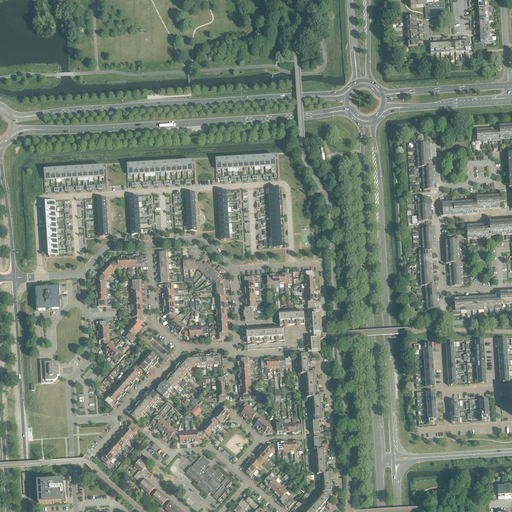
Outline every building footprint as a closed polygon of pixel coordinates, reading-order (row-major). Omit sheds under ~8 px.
[(411,0),(412,8),(425,7),(425,3),(427,3),(427,7),(428,7),(429,9),(427,10),(428,17),(445,16),(444,8),(444,2),(438,2),(437,0),(411,0)] [(503,126),(499,126),(499,127),(499,128),(500,140),(500,139),(504,139),(507,139),(511,138),(511,125),(507,125),(503,125),(503,126)] [(499,128),(488,129),(488,131),(488,140),(489,141),(492,141),(496,141),(500,140),(499,128)] [(488,129),(476,130),(476,131),(476,133),(477,142),(481,141),(485,141),(489,141),(488,140),(488,131),(488,129)] [(428,144),(417,145),(417,149),(418,150),(418,152),(418,156),(419,156),(428,156),(430,156),(429,144),(428,144)] [(419,156),(418,156),(418,160),(418,164),(419,168),(422,168),(431,167),(430,156),(428,156),(419,156)] [(431,167),(422,168),(423,168),(423,172),(423,175),(423,179),(424,179),(434,178),(435,178),(435,167),(434,167),(431,167)] [(424,179),(423,179),(424,183),(424,187),(424,190),(424,191),(430,190),(435,190),(436,190),(436,186),(435,178),(434,178),(424,179)] [(480,198),(476,198),(476,201),(477,211),(481,210),(484,210),(492,210),(496,210),(500,209),(500,208),(500,202),(499,201),(499,198),(499,197),(499,196),(495,197),(495,196),(491,196),(491,197),(484,197),(480,197),(480,198)] [(419,205),(416,205),(416,211),(419,211),(420,211),(429,210),(431,210),(430,198),(422,199),(419,199),(418,199),(419,203),(419,205)] [(446,204),(442,204),(442,205),(443,216),(443,217),(447,217),(450,217),(458,216),(462,216),(470,215),(473,215),(477,215),(477,214),(477,211),(476,201),(476,202),(472,202),(472,201),(469,202),(461,203),(461,202),(457,202),(457,203),(450,204),(450,203),(446,203),(446,204)] [(417,216),(412,217),(412,225),(417,225),(417,222),(420,222),(425,222),(428,222),(430,222),(431,222),(432,222),(431,210),(429,210),(420,211),(419,211),(419,215),(419,216),(417,216)] [(505,222),(501,222),(501,224),(502,234),(502,236),(506,235),(509,235),(511,234),(511,221),(508,221),(505,222)] [(482,225),(478,225),(478,227),(479,237),(479,239),(483,239),(486,239),(490,238),(490,237),(490,236),(494,236),(498,236),(502,236),(502,234),(501,224),(501,222),(497,222),(493,222),(491,222),(490,222),(489,222),(489,223),(489,225),(485,225),(482,225)] [(471,226),(466,226),(466,227),(467,238),(467,240),(471,240),(475,239),(479,239),(479,237),(478,227),(478,225),(474,226),(471,226)] [(434,228),(422,229),(423,233),(423,237),(423,240),(424,240),(433,240),(435,240),(435,236),(435,235),(434,228)] [(424,252),(423,252),(432,251),(432,252),(432,251),(435,251),(436,251),(435,240),(433,240),(424,240),(423,240),(423,244),(423,248),(424,252)] [(446,241),(445,241),(445,245),(445,249),(446,257),(446,260),(446,265),(448,264),(449,264),(460,264),(460,263),(460,260),(460,256),(459,248),(459,245),(459,241),(457,241),(454,241),(450,241),(446,241)] [(423,252),(420,252),(420,256),(420,260),(420,264),(421,264),(431,263),(433,263),(433,259),(433,255),(432,251),(432,252),(432,251),(423,252)] [(118,261),(113,261),(116,269),(124,268),(124,256),(121,257),(121,258),(117,258),(118,261)] [(190,270),(198,270),(200,261),(195,262),(195,259),(193,259),(193,256),(191,256),(191,259),(189,259),(190,271),(190,270)] [(104,265),(102,267),(111,275),(116,269),(113,261),(109,265),(107,263),(105,266),(104,265)] [(203,276),(204,275),(210,267),(209,265),(211,263),(209,262),(207,264),(206,263),(204,265),(200,261),(198,270),(203,275),(203,276)] [(421,264),(420,264),(420,268),(421,271),(421,275),(422,275),(431,274),(434,274),(434,270),(433,267),(433,263),(431,263),(421,264)] [(449,264),(449,271),(450,276),(451,276),(461,275),(462,275),(461,271),(461,268),(461,264),(461,263),(460,263),(460,264),(449,264)] [(207,280),(208,280),(215,271),(213,269),(215,267),(214,266),(212,268),(210,267),(204,275),(208,279),(207,280)] [(101,274),(98,278),(106,281),(111,275),(102,267),(101,269),(101,270),(99,272),(101,274)] [(209,280),(214,284),(222,280),(218,277),(220,275),(218,274),(220,272),(219,270),(217,272),(215,271),(208,280),(209,280)] [(422,275),(421,275),(421,279),(421,282),(422,286),(422,287),(425,286),(434,286),(435,285),(434,282),(434,278),(434,274),(431,274),(422,275)] [(451,276),(450,276),(450,287),(451,287),(462,287),(462,286),(462,282),(462,279),(462,275),(461,275),(451,276)] [(94,287),(94,290),(106,289),(106,281),(98,278),(98,283),(95,283),(95,287),(94,287)] [(213,292),(225,291),(225,289),(228,289),(228,287),(225,287),(225,285),(222,285),(222,280),(214,284),(214,292),(213,292)] [(434,286),(425,286),(426,286),(426,290),(426,294),(427,298),(437,297),(439,297),(438,285),(437,285),(435,285),(434,286)] [(35,289),(37,311),(61,310),(60,308),(62,305),(64,305),(64,304),(62,304),(60,302),(59,287),(35,289)] [(500,293),(500,296),(500,297),(500,298),(500,304),(501,304),(501,305),(511,304),(511,303),(511,293),(511,292),(507,293),(504,293),(500,293)] [(427,298),(427,302),(427,305),(427,309),(438,309),(439,309),(439,308),(439,297),(437,297),(427,298)] [(492,298),(489,298),(489,299),(489,308),(489,309),(501,309),(501,305),(501,304),(500,304),(500,298),(500,297),(496,298),(492,298)] [(481,298),(477,299),(477,300),(478,309),(478,310),(478,313),(484,313),(483,310),(489,309),(489,308),(489,299),(489,298),(485,298),(481,298)] [(453,312),(452,312),(452,316),(461,315),(460,311),(461,311),(461,314),(467,314),(466,311),(466,310),(466,300),(466,299),(462,300),(458,300),(455,300),(454,300),(454,304),(455,308),(455,310),(455,312),(453,312)] [(470,299),(466,299),(466,300),(466,310),(466,311),(478,310),(478,309),(477,300),(477,299),(473,299),(470,299)] [(167,316),(167,321),(175,317),(175,309),(163,310),(163,312),(164,312),(164,316),(167,316)] [(135,318),(135,320),(143,323),(143,315),(146,315),(146,313),(143,313),(143,311),(131,312),(131,313),(132,313),(132,318),(135,318)] [(292,326),(291,313),(279,314),(280,327),(285,326),(285,327),(288,327),(287,326),(292,326)] [(303,313),(291,313),(292,326),(297,326),(300,326),(299,325),(304,325),(303,313)] [(172,330),(173,331),(181,322),(175,317),(167,321),(171,324),(169,326),(172,329),(172,330)] [(129,324),(129,325),(138,333),(139,331),(141,333),(143,331),(141,330),(142,328),(140,326),(143,323),(135,320),(130,325),(129,324)] [(310,334),(313,334),(316,334),(317,339),(320,339),(320,340),(322,339),(321,321),(309,322),(309,327),(308,327),(308,329),(309,329),(310,334)] [(181,333),(184,336),(187,328),(181,322),(173,331),(175,333),(176,332),(179,335),(181,333)] [(126,330),(128,332),(134,337),(135,336),(137,338),(139,336),(136,334),(138,333),(129,325),(128,326),(129,326),(126,330)] [(187,328),(184,336),(189,336),(190,338),(194,338),(194,339),(196,339),(195,327),(187,328)] [(283,329),(271,330),(272,343),(276,342),(276,343),(279,343),(279,342),(284,342),(284,338),(284,336),(283,336),(283,329)] [(265,330),(259,331),(259,343),(264,343),(264,344),(267,344),(267,343),(272,343),(271,330),(265,330)] [(253,331),(246,332),(247,344),(252,344),(252,345),(255,345),(255,344),(259,343),(259,331),(253,331)] [(128,332),(124,336),(124,335),(123,336),(124,337),(132,344),(134,342),(136,344),(137,342),(135,340),(136,339),(134,337),(128,332)] [(101,341),(102,346),(109,342),(109,334),(97,335),(97,337),(98,337),(99,341),(101,341)] [(317,339),(316,334),(313,334),(314,339),(307,340),(307,345),(306,345),(306,347),(307,347),(308,352),(320,352),(320,340),(320,339),(317,339)] [(106,355),(108,357),(115,348),(109,342),(102,346),(105,350),(104,352),(107,354),(106,355)] [(110,357),(113,360),(123,349),(121,347),(118,350),(115,348),(108,357),(109,358),(110,357)] [(123,349),(113,360),(116,362),(115,363),(117,365),(125,356),(121,353),(124,350),(123,349)] [(151,352),(147,357),(155,364),(159,359),(151,352)] [(300,366),(300,369),(310,368),(310,356),(299,357),(299,360),(297,360),(298,366),(300,366)] [(147,357),(142,362),(150,369),(155,364),(147,357)] [(193,359),(188,360),(192,368),(200,367),(200,357),(193,357),(193,359)] [(40,361),(41,384),(53,383),(53,381),(55,381),(57,378),(57,376),(59,376),(59,367),(56,367),(56,364),(54,362),(52,362),(52,360),(40,361)] [(183,362),(178,367),(186,374),(192,368),(188,360),(185,364),(183,362)] [(134,366),(131,369),(140,377),(142,375),(141,374),(143,372),(138,367),(135,364),(132,362),(131,363),(134,366)] [(142,362),(138,367),(143,372),(146,374),(150,369),(142,362)] [(178,367),(174,372),(182,379),(186,374),(178,367)] [(305,375),(306,380),(316,380),(316,371),(312,371),(312,374),(311,374),(310,368),(300,369),(300,372),(298,372),(298,375),(305,375)] [(126,369),(124,371),(135,381),(138,378),(139,379),(140,377),(131,369),(129,372),(126,369)] [(126,375),(123,378),(132,386),(134,384),(133,383),(135,381),(124,371),(123,372),(126,375)] [(174,372),(170,377),(177,384),(182,379),(174,372)] [(170,377),(165,382),(173,389),(177,384),(170,377)] [(118,378),(116,380),(127,390),(130,387),(131,388),(132,386),(123,378),(121,381),(118,378)] [(118,384),(115,387),(124,395),(126,393),(125,392),(127,390),(116,380),(115,381),(118,384)] [(306,389),(306,392),(317,392),(316,380),(306,380),(306,383),(304,384),(304,390),(306,389)] [(165,382),(161,387),(169,394),(173,389),(165,382)] [(110,387),(108,389),(119,399),(122,396),(123,397),(124,395),(115,387),(113,390),(110,387)] [(169,394),(161,387),(156,392),(164,399),(169,394)] [(110,393),(107,396),(116,404),(118,402),(117,401),(119,399),(108,389),(107,390),(110,393)] [(151,390),(147,396),(155,403),(159,397),(151,390)] [(56,396),(35,397),(36,422),(45,421),(48,428),(40,429),(41,453),(63,452),(62,427),(53,428),(54,420),(58,420),(56,396)] [(116,404),(107,396),(105,399),(102,396),(100,398),(103,400),(103,401),(111,408),(114,405),(115,406),(116,404)] [(147,396),(142,401),(150,407),(155,403),(147,396)] [(313,422),(318,422),(319,422),(320,422),(324,422),(322,397),(319,397),(317,397),(317,398),(316,398),(312,398),(313,422)] [(142,401),(138,405),(146,412),(150,407),(142,401)] [(243,417),(245,419),(253,410),(246,404),(244,404),(240,404),(240,410),(243,412),(241,414),(244,416),(243,417)] [(138,405),(134,410),(141,417),(146,412),(138,405)] [(223,405),(217,412),(226,420),(227,418),(226,418),(229,415),(227,413),(229,411),(229,405),(223,405)] [(196,406),(191,413),(195,417),(201,410),(196,406)] [(141,417),(134,410),(129,416),(137,422),(141,417)] [(252,420),(254,422),(259,416),(253,410),(245,419),(247,420),(247,419),(250,422),(252,420)] [(217,412),(211,419),(217,424),(219,422),(221,424),(223,421),(224,422),(226,420),(217,412)] [(153,427),(155,429),(163,420),(160,417),(162,414),(161,413),(158,416),(151,424),(154,426),(153,427)] [(257,429),(258,431),(266,422),(259,416),(254,422),(256,424),(254,426),(257,428),(257,429)] [(157,429),(160,432),(170,421),(168,419),(166,422),(163,420),(155,429),(156,430),(157,429)] [(211,419),(205,426),(214,434),(215,432),(214,431),(217,428),(215,426),(217,424),(211,419)] [(162,435),(164,437),(172,428),(169,425),(171,422),(170,421),(160,432),(163,434),(162,435)] [(266,422),(258,431),(260,432),(261,431),(264,434),(266,432),(268,434),(273,434),(273,433),(273,428),(266,422)] [(127,427),(126,428),(134,435),(137,432),(138,432),(139,432),(138,431),(130,424),(128,426),(126,424),(125,425),(127,427)] [(205,426),(199,432),(203,439),(207,436),(209,437),(211,434),(212,435),(214,434),(205,426)] [(123,431),(122,433),(131,441),(131,440),(130,439),(134,435),(126,428),(125,430),(123,428),(121,429),(123,431)] [(171,438),(175,441),(178,433),(172,428),(164,437),(165,438),(166,437),(169,440),(171,438)] [(178,433),(175,441),(180,441),(180,444),(184,443),(184,445),(186,444),(186,443),(186,432),(185,432),(178,433)] [(199,432),(191,432),(192,444),(195,444),(194,443),(198,442),(198,440),(203,439),(199,432)] [(119,436),(118,437),(126,444),(129,441),(130,441),(131,441),(122,433),(120,434),(118,433),(117,434),(119,436)] [(115,440),(114,442),(123,450),(123,449),(122,448),(126,444),(118,437),(117,439),(115,437),(113,438),(115,440)] [(111,445),(110,446),(118,453),(121,449),(122,450),(123,450),(114,442),(112,443),(110,442),(109,443),(111,445)] [(261,447),(259,449),(268,457),(275,450),(274,444),(268,445),(266,447),(264,445),(262,448),(261,447)] [(107,449),(106,451),(115,459),(115,458),(114,457),(118,453),(110,446),(109,448),(107,446),(105,447),(107,449)] [(258,456),(256,458),(262,464),(263,463),(268,457),(259,449),(258,451),(259,452),(256,455),(258,456)] [(317,475),(322,475),(327,474),(326,450),(322,450),(321,450),(321,451),(320,451),(315,451),(317,475)] [(115,459),(106,451),(105,452),(102,451),(101,452),(103,454),(99,459),(107,466),(114,458),(114,459),(115,459)] [(227,489),(232,484),(226,478),(225,480),(221,477),(223,475),(217,470),(215,472),(210,467),(208,469),(206,467),(209,464),(201,457),(192,468),(191,467),(186,473),(198,484),(196,486),(208,496),(212,492),(213,493),(212,494),(214,496),(213,497),(219,502),(229,491),(227,489)] [(249,461),(247,463),(256,470),(261,465),(262,464),(256,458),(255,460),(253,459),(250,462),(249,461)] [(140,471),(134,478),(141,484),(150,474),(145,469),(148,466),(140,460),(134,467),(140,471)] [(256,470),(247,463),(246,464),(247,465),(244,468),(246,470),(244,472),(250,477),(256,470)] [(322,475),(322,481),(333,480),(332,471),(329,471),(329,474),(327,474),(322,475)] [(267,488),(277,477),(275,476),(273,479),(269,476),(263,483),(266,485),(265,486),(267,488)] [(270,489),(273,491),(279,484),(276,481),(278,478),(277,477),(267,488),(270,490),(270,489)] [(145,480),(139,487),(149,495),(155,488),(145,480)] [(323,490),(323,493),(334,497),(333,480),(322,481),(322,484),(320,484),(321,490),(323,490)] [(37,494),(38,494),(39,504),(53,504),(66,503),(66,502),(65,502),(64,497),(65,497),(65,492),(64,492),(63,481),(46,482),(46,481),(36,482),(37,494)] [(276,496),(286,485),(284,484),(282,487),(279,484),(273,491),(275,493),(274,493),(276,496)] [(279,497),(281,498),(282,499),(286,494),(288,492),(285,489),(287,486),(286,485),(276,496),(279,498),(279,497)] [(152,498),(162,507),(168,500),(158,491),(152,498)] [(316,501),(314,503),(322,510),(334,497),(323,493),(320,496),(319,495),(315,500),(316,501)] [(243,499),(238,505),(245,511),(249,505),(254,510),(257,506),(244,494),(243,496),(246,499),(244,501),(243,499)] [(281,504),(283,506),(293,495),(291,494),(289,497),(286,494),(282,499),(281,498),(279,501),(282,503),(281,504)] [(293,495),(283,506),(286,508),(287,507),(289,509),(295,502),(292,499),(294,496),(293,495)] [(165,510),(167,511),(174,511),(177,509),(171,503),(165,510)] [(308,510),(306,511),(320,511),(322,510),(314,503),(312,505),(311,504),(309,506),(307,509),(308,510)]
